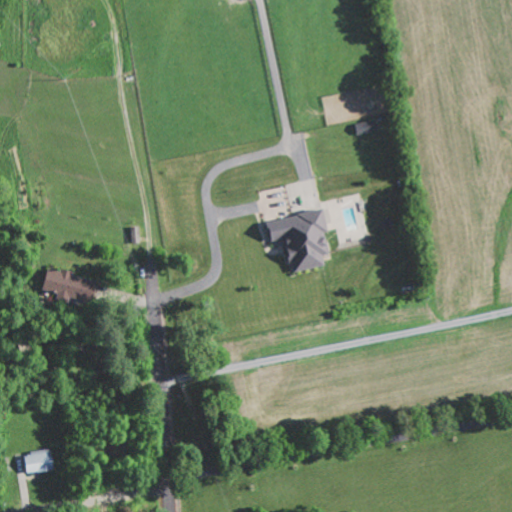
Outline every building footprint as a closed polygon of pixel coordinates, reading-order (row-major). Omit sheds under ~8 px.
[(381,130),(378,120),(358,124),(360,135),(381,130)] [(261,192),(267,222),(293,218),(287,186),(261,192)] [(326,267),(325,257),(330,256),(326,232),(329,232),(325,212),(269,221),(273,242),(288,239),(293,273),(326,267)] [(49,268),(44,290),(61,294),(60,296),(94,304),(100,281),(49,268)] [(56,470),(52,450),(25,454),(29,475),(56,470)]
